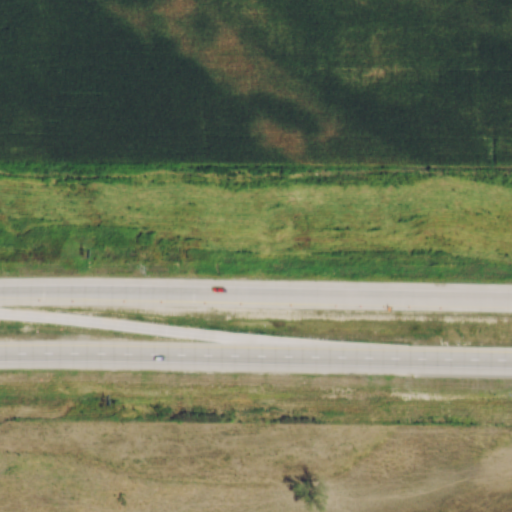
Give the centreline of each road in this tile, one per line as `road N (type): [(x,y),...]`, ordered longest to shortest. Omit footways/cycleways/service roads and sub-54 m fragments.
road 1 (motorway): [(511,301),(0,293)]
road 2 (motorway): [(0,354),(511,360)]
